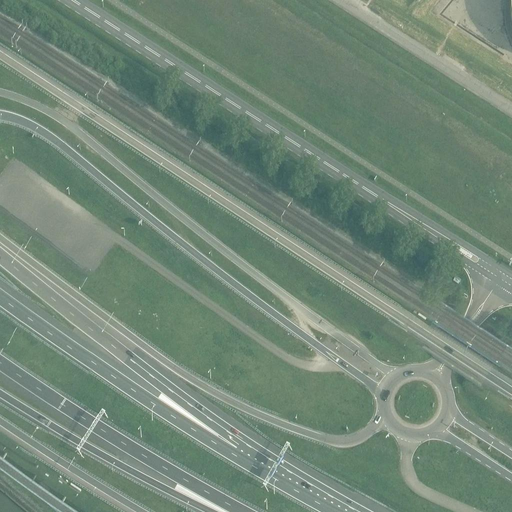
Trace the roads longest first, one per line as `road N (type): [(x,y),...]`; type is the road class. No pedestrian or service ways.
road 1 (trunk): [(511,391),(0,56)]
road 2 (primary): [(0,116),(63,146),(383,396)]
road 3 (primary): [(386,418),(340,442),(238,406),(140,344),(0,237)]
road 4 (unclassified): [(403,212),(72,0)]
road 5 (motorway): [(232,456),(165,386),(0,254)]
road 6 (motorway): [(0,363),(242,511)]
road 7 (motorway): [(232,456),(0,295)]
road 8 (motorway): [(0,391),(210,511)]
road 9 (trunk): [(0,421),(141,511)]
